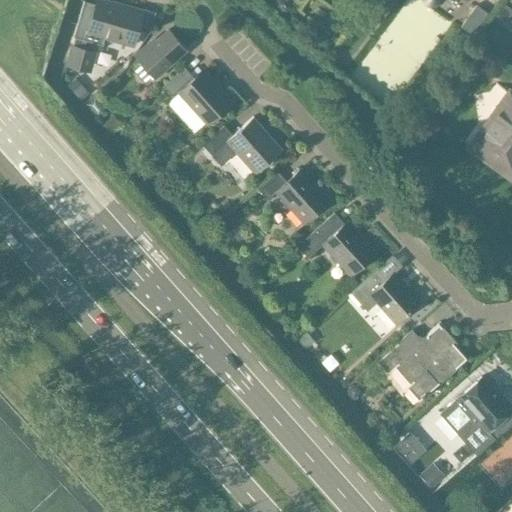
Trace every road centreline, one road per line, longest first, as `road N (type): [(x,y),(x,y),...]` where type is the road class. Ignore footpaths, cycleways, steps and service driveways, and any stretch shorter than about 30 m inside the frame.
road 1 (secondary): [(356,511),(0,111)]
road 2 (residential): [(511,316),(480,319),(286,101),(255,91),(213,42),(195,5),(174,0)]
road 3 (secondary): [(0,216),(267,511)]
